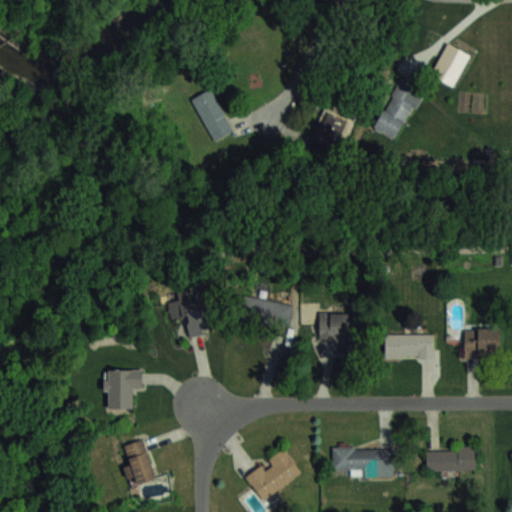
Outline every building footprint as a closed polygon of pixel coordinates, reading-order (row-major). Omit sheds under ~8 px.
[(430,75),(454,87),(470,54),(446,42),(430,75)] [(422,91),(399,80),(374,128),(397,139),(422,91)] [(213,140),(233,130),(211,89),(191,99),(213,140)] [(315,139),(337,147),(346,120),(324,113),(315,139)] [(171,319),(186,316),(189,337),(203,334),(202,324),(210,323),(203,285),(178,290),(179,299),(168,301),(171,319)] [(240,318),(290,325),(293,303),(243,296),(240,318)] [(319,312),(319,341),(354,341),(354,312),(319,312)] [(464,357),(499,357),(499,328),(464,328),(464,357)] [(435,333),(380,333),(380,356),(435,356),(435,333)] [(142,386),(142,368),(104,368),(104,392),(109,392),(109,408),(132,408),(132,386),(142,386)] [(144,439),(122,445),(134,486),(156,479),(144,439)] [(333,473),(379,472),(379,466),(392,466),(392,447),(332,448),(333,473)] [(427,447),(427,468),(475,468),(475,447),(427,447)] [(268,460),(269,462),(246,478),(261,501),(302,473),(285,448),(268,460)]
